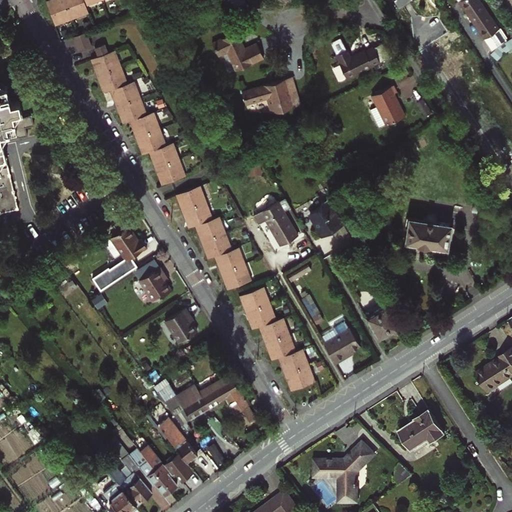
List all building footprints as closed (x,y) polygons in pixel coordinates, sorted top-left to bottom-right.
[(49,0),(57,23),(91,11),(88,4),(99,0),(49,0)] [(209,17),(209,14),(208,2),(207,0),(206,0),(205,0),(173,20),(173,21),(174,23),(184,30),(187,31),(190,31),(199,26),(200,25),(202,24),(203,23),(204,23),(205,22),(209,20),(209,17)] [(457,0),(460,2),(468,15),(470,14),(477,23),(474,24),(485,40),(499,30),(479,0),(457,0)] [(470,14),(468,15),(474,24),(477,23),(470,14)] [(215,40),(221,54),(231,50),(239,68),(266,57),(259,42),(248,46),(240,29),(215,40)] [(87,30),(74,35),(79,49),(92,44),(87,30)] [(174,140),(167,143),(154,109),(148,112),(135,78),(129,81),(116,47),(109,50),(105,41),(96,44),(99,53),(92,56),(103,90),(110,87),(123,121),(130,118),(143,151),(150,149),(162,183),(187,174),(174,140)] [(380,45),(371,49),(379,64),(387,59),(380,45)] [(348,51),(334,58),(338,66),(340,65),(348,81),(380,65),(379,64),(371,49),(371,48),(352,58),(348,51)] [(294,76),(244,90),(247,102),(268,97),(272,112),(301,103),(294,76)] [(0,137),(25,131),(23,123),(31,121),(29,111),(20,113),(16,96),(8,98),(3,82),(0,82),(0,209),(17,205),(0,141),(0,137)] [(394,86),(373,95),(388,125),(406,116),(394,94),(397,92),(394,86)] [(189,227),(196,224),(209,258),(216,255),(228,289),(252,280),(240,246),(234,249),(220,215),(214,218),(201,185),(177,193),(189,227)] [(284,195),(277,199),(254,213),(259,222),(265,218),(281,244),(298,235),(284,211),(291,207),(284,195)] [(346,227),(331,201),(324,205),(323,209),(313,215),(312,218),(323,237),(327,238),(334,234),(335,231),(339,229),(341,230),(346,227)] [(424,215),(423,219),(411,217),(407,240),(446,246),(447,248),(448,247),(447,246),(449,237),(451,237),(452,228),(450,227),(451,223),(438,221),(439,218),(437,217),(437,215),(436,213),(434,212),(432,211),(430,211),(428,212),(427,213),(426,215),(424,215)] [(125,258),(127,260),(131,257),(147,247),(142,238),(139,240),(129,224),(111,235),(125,258)] [(143,276),(163,263),(158,255),(138,268),(143,276)] [(92,277),(101,290),(137,266),(131,257),(127,260),(125,258),(110,268),(109,266),(92,277)] [(160,265),(140,278),(154,300),(171,289),(162,274),(165,272),(160,265)] [(298,351),(285,317),(279,320),(266,286),(242,295),(254,329),(261,326),(273,360),(280,357),(293,390),(317,381),(305,348),(298,351)] [(397,324),(402,321),(389,300),(376,308),(377,310),(368,316),(380,337),(398,326),(397,324)] [(185,306),(164,319),(179,342),(197,330),(188,316),(190,314),(185,306)] [(349,325),(323,340),(336,361),(347,355),(346,352),(351,349),(360,344),(349,325)] [(476,373),(488,391),(511,375),(511,347),(500,355),(502,357),(476,373)] [(228,373),(199,390),(210,407),(225,397),(242,422),(256,414),(248,402),(250,400),(243,389),(240,391),(228,373)] [(171,407),(182,423),(210,407),(199,390),(193,381),(176,393),(169,382),(158,390),(168,403),(171,407)] [(420,417),(403,428),(415,447),(433,435),(435,439),(448,430),(432,407),(419,415),(420,417)] [(168,416),(159,423),(187,460),(198,452),(168,416)] [(135,470),(139,466),(121,444),(115,435),(108,441),(119,454),(113,460),(108,454),(101,460),(115,477),(137,503),(151,490),(135,470)] [(172,489),(140,449),(130,436),(121,444),(139,466),(153,483),(156,482),(165,494),(172,489)] [(151,441),(140,449),(172,489),(178,484),(170,475),(174,472),(166,461),(151,441)] [(348,459),(317,459),(316,476),(342,476),(342,487),(359,488),(359,471),(363,467),(378,454),(366,442),(348,459)] [(187,460),(179,450),(166,461),(174,472),(175,471),(182,480),(195,470),(188,462),(187,460)] [(397,481),(398,485),(413,473),(405,465),(400,459),(398,462),(397,465),(397,468),(396,471),(396,475),(396,478),(397,481)] [(137,503),(115,477),(101,488),(121,511),(127,511),(131,510),(130,509),(137,503)] [(264,511),(302,511),(289,494),(264,511)]
